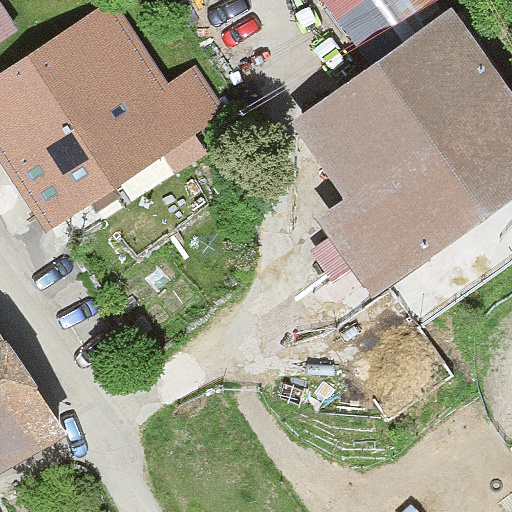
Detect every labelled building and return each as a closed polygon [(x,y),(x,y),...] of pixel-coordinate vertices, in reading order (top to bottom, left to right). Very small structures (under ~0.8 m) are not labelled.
[(0,0),(0,34),(21,21),(7,0),(0,0)] [(376,0),(404,39),(442,12),(433,0),(376,0)] [(0,156),(53,232),(195,133),(106,6),(0,80),(0,156)] [(511,201),(511,97),(452,16),(295,132),(348,203),(321,223),(378,300),(511,201)] [(0,324),(0,469),(63,432),(0,324)]
